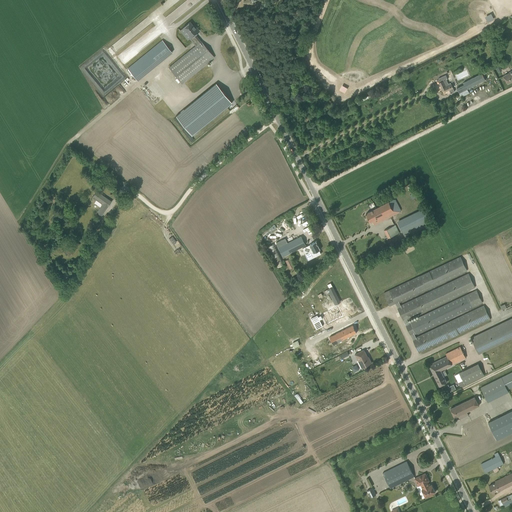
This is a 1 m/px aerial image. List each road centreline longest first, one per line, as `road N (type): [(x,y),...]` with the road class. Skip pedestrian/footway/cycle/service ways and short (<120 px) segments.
road 1 (tertiary): [(472,511),(219,0)]
road 2 (track): [(511,87),(311,187)]
